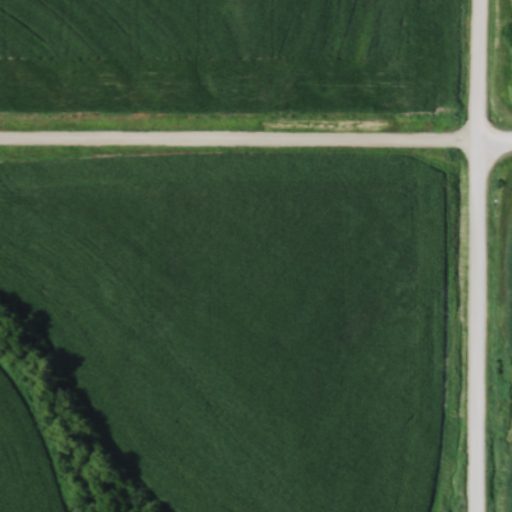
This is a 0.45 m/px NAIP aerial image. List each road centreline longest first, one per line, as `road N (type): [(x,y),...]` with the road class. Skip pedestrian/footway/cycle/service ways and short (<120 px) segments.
road 1 (tertiary): [(484,0),(481,511)]
road 2 (residential): [(511,143),(0,144)]
